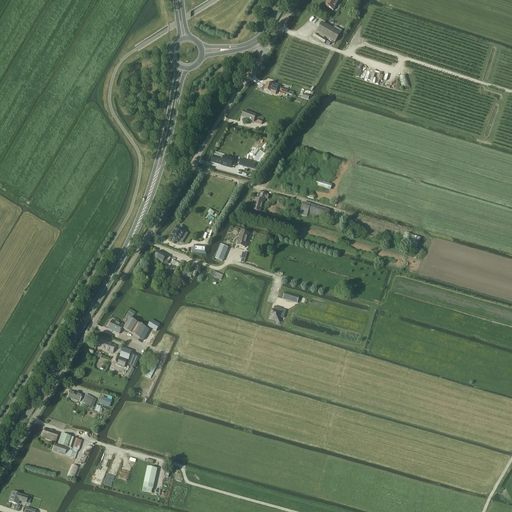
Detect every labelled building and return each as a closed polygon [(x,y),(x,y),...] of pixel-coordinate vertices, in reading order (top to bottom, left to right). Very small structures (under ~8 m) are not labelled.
[(339,0),(340,1),(340,0),(329,0),(328,2),(327,2),(325,6),(327,7),(327,8),(328,8),(333,10),(338,0),(339,0)] [(317,32),(335,42),(340,33),(333,29),(322,23),(317,32)] [(312,37),(324,44),(325,41),(322,40),(324,37),(315,32),(312,37)] [(364,80),(374,83),(376,79),(373,78),(375,73),(367,70),(364,80)] [(410,87),(406,75),(399,77),(403,88),(410,87)] [(259,85),(261,82),(254,76),(251,79),(259,85)] [(266,83),(265,87),(276,91),(277,91),(278,91),(280,92),(281,89),(278,87),(279,86),(274,84),(274,86),(266,83)] [(244,111),(242,117),(254,122),(255,119),(258,120),(257,123),(261,125),(264,119),(244,111)] [(252,139),(236,134),(234,140),(250,145),(252,139)] [(231,168),(233,160),(223,158),(223,159),(214,156),(212,163),(221,165),(231,168)] [(241,159),(239,166),(254,170),(256,163),(241,159)] [(316,179),(314,186),(330,191),(332,185),(329,184),(330,183),(316,179)] [(256,199),(253,211),(260,213),(263,202),(264,202),(265,199),(268,199),(269,196),(266,196),(266,195),(261,193),(259,200),(256,199)] [(330,211),(310,205),(303,203),(299,216),(307,218),(307,216),(327,222),(330,211)] [(185,232),(183,231),(184,228),(180,226),(179,228),(177,227),(170,238),(178,243),(185,232)] [(245,248),(249,234),(241,232),(237,245),(245,248)] [(400,245),(415,250),(420,238),(405,233),(400,245)] [(222,262),(228,248),(221,245),(215,259),(222,262)] [(194,246),(193,253),(206,255),(207,247),(194,246)] [(170,258),(158,251),(154,258),(165,265),(167,261),(168,262),(170,258)] [(189,269),(185,267),(181,277),(185,278),(189,269)] [(221,280),(223,275),(213,271),(212,276),(221,280)] [(273,310),(272,310),(269,320),(279,322),(280,318),(283,318),(285,311),(281,310),(281,309),(274,307),(273,310)] [(129,318),(123,329),(143,341),(150,330),(129,318)] [(119,334),(123,326),(112,320),(108,329),(119,334)] [(156,331),(160,325),(151,320),(148,327),(156,331)] [(113,354),(116,345),(99,340),(96,348),(113,354)] [(121,353),(120,357),(129,361),(130,356),(132,352),(123,349),(121,353)] [(132,354),(128,365),(135,368),(140,357),(132,354)] [(119,358),(120,356),(116,355),(113,363),(117,364),(118,362),(117,366),(124,369),(125,365),(126,365),(127,361),(119,358)] [(154,358),(145,376),(150,379),(159,361),(154,358)] [(130,378),(135,369),(131,368),(126,376),(130,378)] [(80,402),(82,395),(70,391),(67,398),(80,402)] [(85,396),(83,403),(90,406),(93,398),(85,396)] [(101,397),(99,404),(109,408),(112,401),(111,401),(112,398),(108,396),(107,399),(101,397)] [(56,442),(59,433),(45,428),(42,437),(56,442)] [(78,450),(81,441),(63,435),(59,446),(55,444),(52,452),(75,460),(78,450)] [(79,468),(72,465),(67,476),(74,479),(79,468)] [(157,469),(147,467),(142,491),(152,493),(152,489),(153,489),(157,469)] [(92,482),(100,485),(105,471),(102,470),(102,471),(101,475),(98,474),(97,477),(96,477),(97,474),(95,473),(92,482)] [(12,492),(9,502),(17,505),(19,501),(26,504),(28,498),(12,492)]
